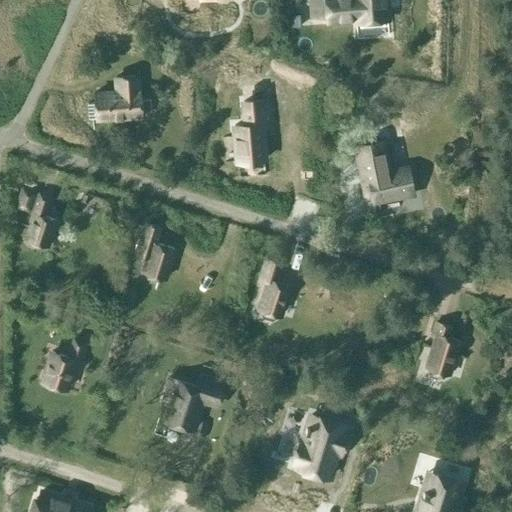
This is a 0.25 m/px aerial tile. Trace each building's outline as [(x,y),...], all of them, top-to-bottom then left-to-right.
[(325,0),(327,21),(355,19),(355,21),(387,19),(385,0),(325,0)] [(298,14),(283,15),(284,27),(299,25),(298,14)] [(119,77),(119,91),(94,92),(95,103),(87,104),(88,118),(96,118),(96,119),(140,116),(137,76),(119,77)] [(245,124),(233,125),(237,161),(264,159),(261,125),(269,124),(266,99),(243,101),(245,124)] [(282,131),(282,115),(269,115),(270,132),(282,131)] [(361,144),(355,145),(365,194),(371,193),(373,202),(413,193),(407,166),(389,170),(382,139),(373,141),(372,135),(360,137),(361,144)] [(48,196),(37,192),(20,187),(13,207),(32,213),(24,239),(45,245),(53,219),(42,215),(48,196)] [(79,192),(75,199),(83,203),(86,196),(79,192)] [(145,223),(140,239),(136,253),(147,257),(143,272),(164,278),(173,248),(154,242),(159,227),(145,223)] [(282,261),(264,255),(258,275),(268,278),(258,309),(261,309),(261,317),(271,320),(277,315),(279,315),(289,285),(276,281),(282,261)] [(449,326),(435,322),(431,335),(435,337),(426,366),(428,367),(426,373),(443,378),(445,372),(448,373),(458,341),(446,337),(449,326)] [(72,336),(66,356),(51,351),(42,381),(66,388),(75,359),(79,360),(86,340),(72,336)] [(201,377),(198,386),(169,377),(162,400),(167,402),(162,419),(170,421),(169,425),(184,430),(185,426),(193,429),(202,400),(216,405),(223,384),(201,377)] [(299,440),(293,462),(296,463),(295,467),(329,477),(336,452),(340,453),(346,431),(343,430),(345,424),(311,414),(307,426),(305,425),(304,430),(306,430),(303,441),(299,440)] [(457,511),(461,503),(455,501),(461,482),(436,474),(428,472),(423,490),(415,511),(457,511)] [(85,511),(87,507),(40,491),(37,499),(35,498),(30,511),(85,511)]
